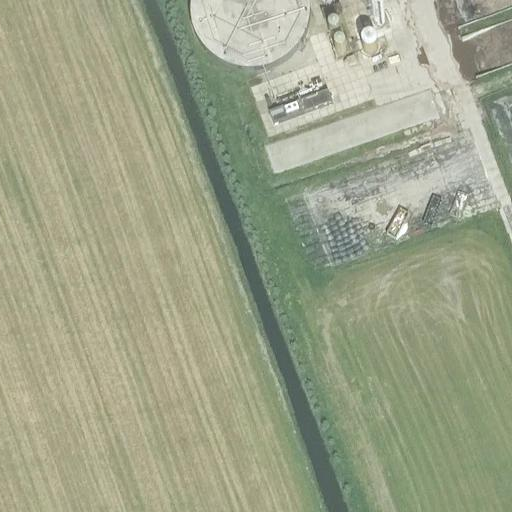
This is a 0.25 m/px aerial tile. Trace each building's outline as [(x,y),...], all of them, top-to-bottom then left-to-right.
[(220,0),(221,20),(281,20),(280,0),(220,0)] [(342,15),(339,7),(321,13),(323,21),(335,17),(342,15)] [(433,91),(415,102),(420,111),(428,106),(433,115),(444,109),(433,91)] [(332,105),(328,94),(270,115),(274,126),(332,105)] [(454,151),(412,163),(415,177),(430,173),(428,168),(445,163),(448,176),(460,173),(454,151)] [(413,287),(494,268),(471,172),(468,192),(425,186),(427,197),(455,201),(453,212),(446,211),(444,203),(434,201),(425,211),(391,206),(397,200),(409,197),(395,195),(403,187),(399,184),(402,167),(343,181),(356,236),(375,231),(369,225),(376,217),(385,252),(407,255),(411,251),(429,254),(433,258),(431,270),(421,269),(415,270),(413,287)] [(401,264),(400,283),(409,284),(411,265),(401,264)]
